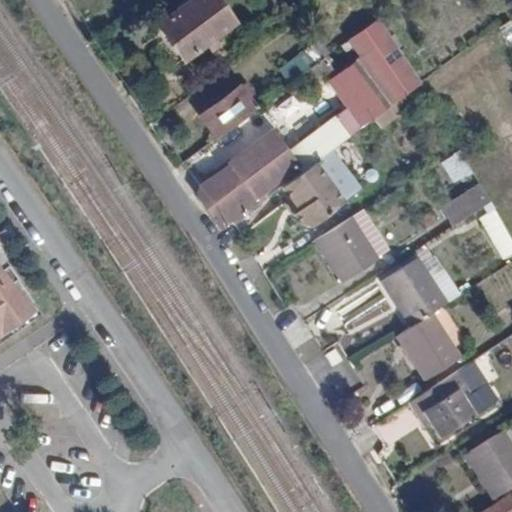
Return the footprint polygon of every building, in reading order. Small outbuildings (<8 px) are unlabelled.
[(232,28),(211,0),(187,0),(151,27),(180,66),(232,28)] [(314,162),(419,84),(378,20),(339,48),(350,65),(329,82),(347,108),(300,143),(314,162)] [(279,72),(289,86),(330,55),(320,42),(279,72)] [(238,88),(247,100),(253,95),(244,84),(238,88)] [(201,116),(217,138),(255,111),(247,100),(238,88),(201,116)] [(286,97),(271,110),(283,124),(298,112),(286,97)] [(243,215),(260,203),(256,198),(298,167),(287,153),(271,132),(229,163),(230,165),(205,182),(200,188),(199,194),(199,199),(201,202),(219,229),(231,220),(233,223),(243,215)] [(314,162),(300,143),(287,153),(298,167),(301,172),(314,162)] [(437,164),(451,185),(470,173),(456,151),(437,164)] [(342,205),(314,162),(301,172),(282,187),(298,210),(292,215),(300,226),(311,226),(342,205)] [(452,228),(488,205),(477,189),(442,211),(452,228)] [(352,221),(316,245),(343,286),(379,263),(352,221)] [(0,332),(30,309),(25,302),(32,296),(0,256),(0,332)] [(432,314),(446,305),(418,262),(381,285),(409,330),(432,314)] [(32,296),(25,302),(30,309),(37,303),(32,296)] [(460,358),(432,314),(409,330),(396,338),(424,381),(460,358)] [(475,398),(459,372),(408,405),(416,419),(422,415),(430,427),(439,441),(474,418),(466,405),(475,398)] [(422,415),(416,419),(424,431),(430,427),(422,415)] [(493,499),(511,486),(511,449),(500,431),(464,454),(493,499)] [(511,511),(511,496),(511,494),(483,511),(511,511)]
